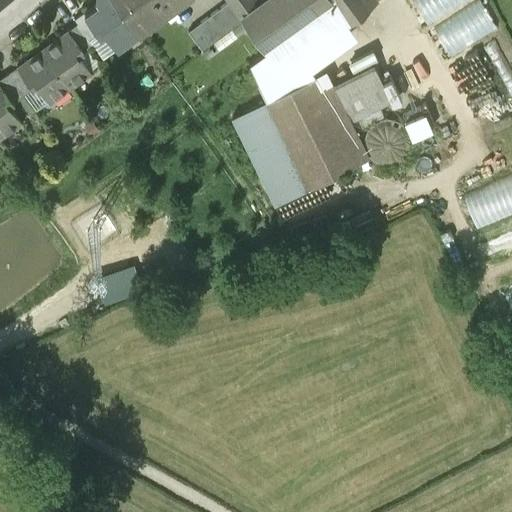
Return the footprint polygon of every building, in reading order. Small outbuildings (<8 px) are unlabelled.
[(116,46),(137,31),(114,0),(96,0),(97,1),(84,10),(84,11),(99,32),(104,29),(116,46)] [(181,0),(114,0),(137,31),(137,32),(181,0)] [(244,19),(230,0),(228,0),(189,28),(204,48),(244,19)] [(230,0),(244,19),(266,49),(333,0),(336,0),(350,20),(372,4),(369,0),(230,0)] [(268,100),(315,78),(309,71),(353,38),(343,24),(350,20),(336,0),(333,0),(266,49),(248,60),(268,100)] [(416,0),(426,21),(470,0),(416,0)] [(484,0),(479,0),(435,24),(451,53),(499,26),(484,0)] [(77,22),(90,39),(99,32),(84,11),(74,18),(77,22)] [(67,29),(83,51),(93,43),(90,39),(77,22),(67,29)] [(45,50),(70,86),(91,72),(78,54),(83,51),(67,29),(58,36),(60,39),(45,50)] [(70,86),(45,50),(29,62),(26,58),(17,65),(32,87),(37,83),(50,101),(70,86)] [(511,90),(511,72),(499,50),(491,55),(511,90)] [(376,62),(337,81),(353,116),(393,97),(376,62)] [(22,94),(32,87),(17,65),(7,72),(22,94)] [(331,70),(315,78),(268,100),(308,188),(373,157),(353,116),(337,81),(331,70)] [(0,83),(13,101),(22,94),(7,72),(0,77),(0,83)] [(0,136),(0,137),(20,122),(8,105),(13,101),(0,83),(0,136)] [(367,144),(370,150),(375,155),(380,159),(387,161),(394,160),(401,158),(406,154),(410,148),(412,142),(412,135),(411,128),(407,122),(402,118),(395,115),(388,115),(382,116),(376,119),(371,124),(368,130),(366,137),(367,144)] [(511,167),(463,184),(475,219),(511,205),(511,167)] [(110,275),(85,280),(90,306),(115,301),(110,275)] [(307,341),(309,352),(343,347),(341,335),(307,341)]
